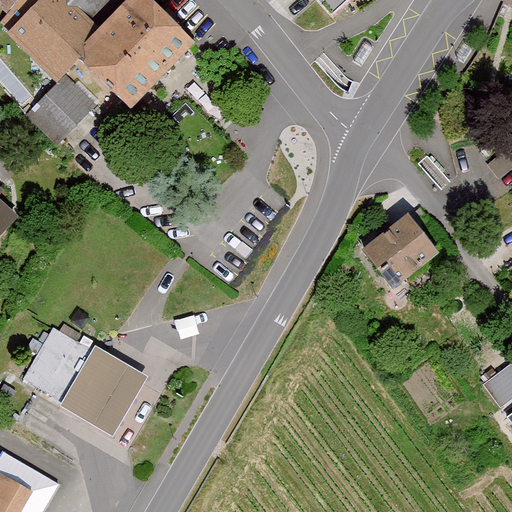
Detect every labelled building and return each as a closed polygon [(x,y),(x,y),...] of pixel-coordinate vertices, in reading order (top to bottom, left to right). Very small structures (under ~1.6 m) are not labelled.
[(0,0),(0,9),(7,16),(21,0),(0,0)] [(21,0),(7,16),(2,22),(13,33),(9,37),(57,81),(78,58),(104,30),(87,15),(101,0),(21,0)] [(131,0),(104,30),(78,58),(134,111),(198,44),(151,0),(131,0)] [(317,0),(336,21),(360,0),(317,0)] [(56,150),(100,106),(69,75),(25,119),(56,150)] [(498,174),(511,167),(511,146),(490,157),(498,174)] [(0,184),(0,239),(19,219),(0,201),(0,199),(8,191),(0,184)] [(394,291),(442,255),(411,214),(363,250),(394,291)] [(23,383),(62,405),(96,345),(57,323),(23,383)] [(96,345),(62,405),(116,436),(151,377),(96,345)] [(511,399),(511,367),(511,366),(485,386),(501,408),(511,399)] [(0,457),(0,511),(48,511),(65,484),(5,449),(0,457)]
